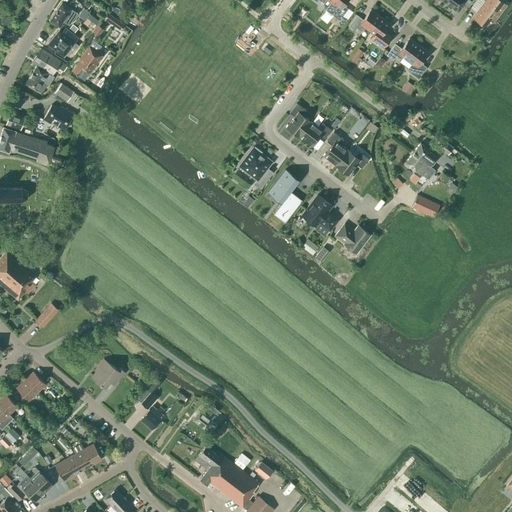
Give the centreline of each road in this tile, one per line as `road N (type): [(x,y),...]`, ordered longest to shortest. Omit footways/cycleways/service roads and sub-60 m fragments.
road 1 (residential): [(313,59),(265,131),(375,220)]
road 2 (residential): [(128,464),(134,442),(22,351)]
